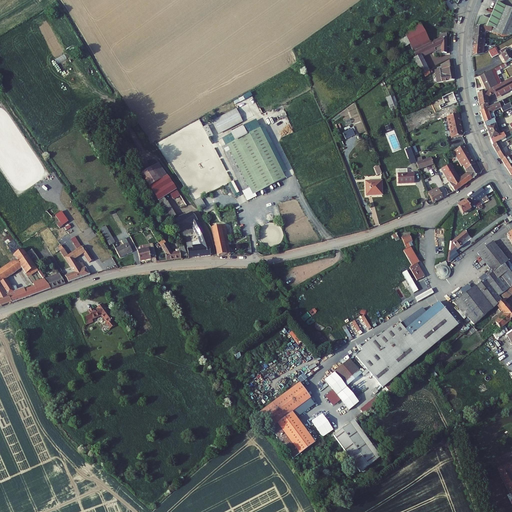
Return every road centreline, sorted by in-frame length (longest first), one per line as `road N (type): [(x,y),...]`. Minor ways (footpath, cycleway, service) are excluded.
road 1 (residential): [(0,313),(126,272),(264,262),(363,237),(448,203),(495,170)]
road 2 (track): [(213,262),(200,218),(59,0)]
road 3 (unknown): [(442,288),(325,366),(317,383),(338,422)]
road 4 (residential): [(473,0),(462,54),(465,95),(495,170)]
